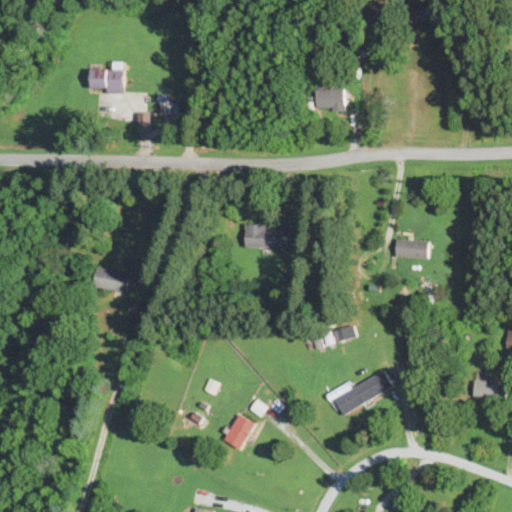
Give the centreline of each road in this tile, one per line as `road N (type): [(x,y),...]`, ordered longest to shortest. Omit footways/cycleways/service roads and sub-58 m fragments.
road 1 (residential): [(0,157),(284,166),(397,145),(511,156)]
road 2 (residential): [(316,511),(348,460),(386,445),(442,449),(511,475)]
